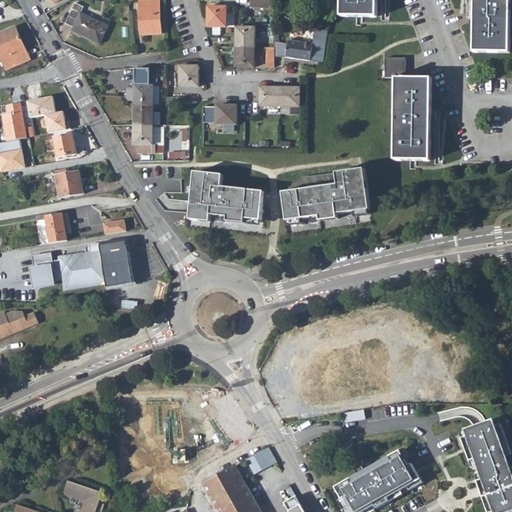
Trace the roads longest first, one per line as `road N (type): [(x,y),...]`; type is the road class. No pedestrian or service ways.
road 1 (tertiary): [(511,235),(247,292)]
road 2 (tertiary): [(255,316),(360,280),(511,250)]
road 3 (residential): [(196,284),(64,68)]
road 4 (tertiary): [(0,406),(180,326)]
road 5 (residential): [(281,446),(410,423),(427,430),(438,454)]
road 6 (unknown): [(266,418),(286,408),(284,366),(294,348),(382,326)]
road 7 (residential): [(188,0),(213,77),(295,78)]
road 8 (residential): [(272,430),(191,474),(204,511)]
